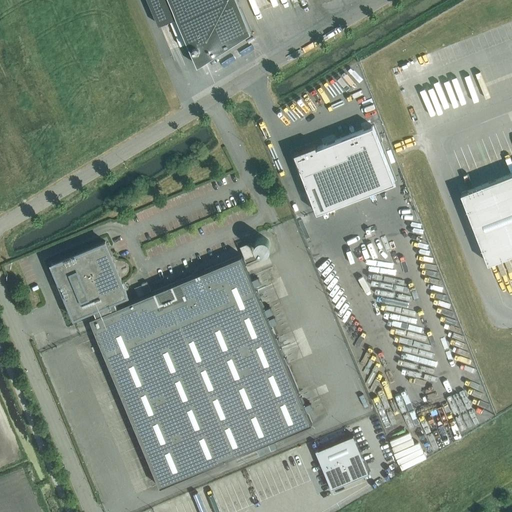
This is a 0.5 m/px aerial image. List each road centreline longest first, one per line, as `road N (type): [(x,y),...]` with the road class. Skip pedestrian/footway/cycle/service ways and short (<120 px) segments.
road 1 (unclassified): [(372,0),(0,226)]
road 2 (unclassified): [(92,511),(0,291)]
road 3 (unknown): [(129,233),(37,256),(47,320)]
